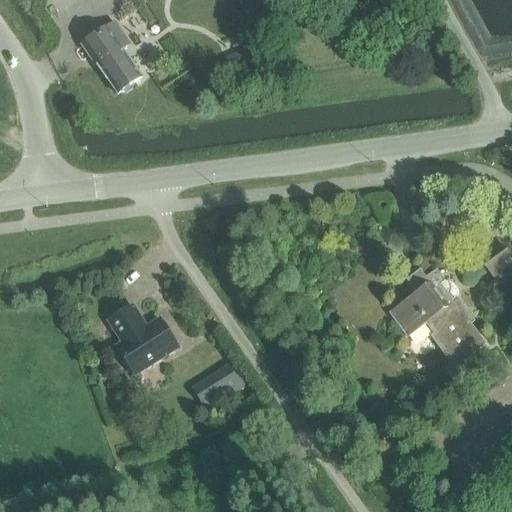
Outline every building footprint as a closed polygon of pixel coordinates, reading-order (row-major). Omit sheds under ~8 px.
[(114,25),(83,47),(107,82),(117,96),(120,94),(125,95),(132,91),(133,86),(142,79),(122,51),(129,46),(114,25)] [(482,265),(504,295),(511,288),(511,261),(503,250),(499,253),(482,265)] [(473,323),(436,274),(427,280),(420,271),(406,281),(413,290),(418,297),(392,316),(407,337),(422,326),(453,368),(454,369),(484,346),(482,344),(469,326),(473,323)] [(116,351),(135,379),(178,350),(160,321),(146,331),(131,310),(108,326),(122,347),(116,351)] [(243,390),(229,368),(193,390),(208,413),(243,390)]
